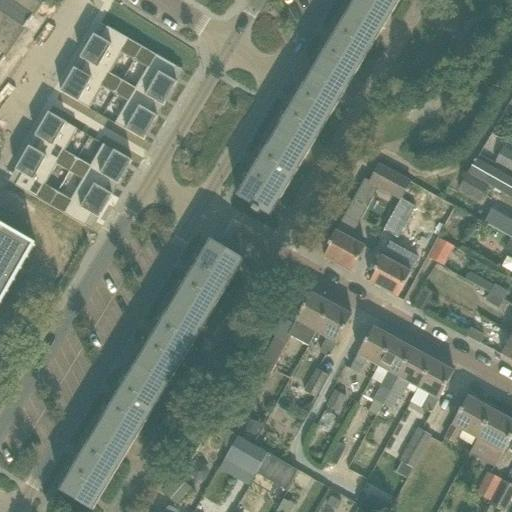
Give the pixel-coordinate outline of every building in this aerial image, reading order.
[(0,0),(0,64),(5,58),(6,58),(26,29),(25,28),(33,17),(34,18),(44,4),(37,0),(0,0)] [(356,0),(351,10),(383,30),(400,0),(356,0)] [(330,45),(313,73),(345,92),(383,30),(351,10),(335,37),(330,46),(330,45)] [(122,54),(135,61),(143,47),(108,27),(101,39),(94,35),(81,59),(87,63),(88,62),(110,75),(110,74),(122,54)] [(178,67),(143,47),(135,61),(148,69),(136,89),(158,102),(157,103),(164,107),(177,83),(171,79),(178,67)] [(115,95),(123,81),(110,74),(110,75),(88,62),(87,63),(81,73),(75,69),(61,93),(90,109),(102,88),(115,95)] [(292,108),(276,135),(308,154),(345,92),(313,73),(297,100),(292,108)] [(151,113),(157,103),(158,102),(136,89),(123,81),(115,95),(128,102),(116,124),(144,141),(158,117),(151,113)] [(70,144),(83,151),(91,137),(56,117),(49,129),(42,125),(29,149),(35,153),(36,152),(58,165),(58,164),(70,144)] [(270,217),(299,168),(308,154),(276,135),(259,162),(260,162),(255,170),(238,197),(254,207),(253,211),(258,214),(261,211),(270,217)] [(126,158),(91,137),(83,151),(96,159),(84,179),(106,192),(105,193),(112,197),(125,173),(119,169),(126,158)] [(494,163),(511,172),(511,152),(503,147),(494,163)] [(63,185),(71,171),(58,164),(58,165),(36,152),(35,153),(29,163),(23,159),(9,183),(38,199),(50,178),(63,185)] [(467,175),(488,187),(511,199),(511,179),(476,159),(467,175)] [(379,165),(370,182),(370,183),(401,200),(411,182),(379,165)] [(99,203),(105,193),(106,192),(84,179),(71,171),(63,185),(76,192),(64,214),(92,231),(106,207),(99,203)] [(467,175),(459,191),(480,202),(488,187),(467,175)] [(384,231),(398,239),(415,207),(401,200),(384,231)] [(511,238),(511,219),(492,209),(484,223),(511,238)] [(330,247),(325,258),(352,273),(365,247),(350,239),(358,225),(345,218),(337,233),(335,232),(328,246),(330,247)] [(0,288),(27,241),(0,225),(0,288)] [(437,239),(426,259),(444,268),(455,249),(437,239)] [(211,242),(173,305),(206,324),(243,261),(211,242)] [(370,283),(398,298),(412,272),(420,257),(405,249),(404,250),(390,243),(382,257),(381,257),(374,271),(376,272),(370,283)] [(490,294),(503,302),(507,293),(494,286),(490,294)] [(415,308),(425,313),(437,293),(426,287),(415,308)] [(288,335),(297,340),(308,346),(316,332),(332,304),(311,293),(288,335)] [(503,302),(490,294),(485,301),(498,309),(503,302)] [(352,315),(332,304),(316,332),(328,339),(321,353),(329,358),(352,315)] [(173,305),(136,367),(168,386),(206,324),(173,305)] [(378,366),(394,339),(373,327),(350,369),(359,374),(366,360),(378,366)] [(467,336),(480,343),(484,336),(471,329),(467,336)] [(511,360),(511,337),(502,356),(511,360)] [(286,344),(274,338),(262,359),(256,369),(269,376),(286,344)] [(394,339),(378,366),(389,372),(374,400),(375,401),(371,409),(378,412),(382,405),(383,405),(414,350),(394,339)] [(401,398),(409,384),(419,389),(434,361),(414,350),(383,405),(382,405),(378,412),(375,416),(385,422),(392,410),(392,411),(400,398),(401,398)] [(434,361),(419,389),(430,395),(423,409),(432,413),(454,372),(434,361)] [(136,367),(98,429),(131,449),(168,386),(136,367)] [(315,369),(303,391),(304,392),(300,399),(311,405),(315,398),(316,399),(328,376),(315,369)] [(333,391),(325,406),(338,414),(347,398),(333,391)] [(462,431),(478,440),(494,411),(468,397),(445,440),(455,445),(462,431)] [(511,438),(511,421),(494,411),(478,440),(471,453),(497,467),(511,438)] [(399,461),(414,469),(415,470),(420,460),(431,438),(432,437),(417,428),(399,461)] [(98,429),(86,450),(61,492),(93,511),(131,449),(98,429)] [(239,437),(228,456),(257,473),(268,454),(239,437)] [(365,441),(355,463),(367,468),(377,446),(365,441)] [(490,502),(501,481),(487,473),(475,494),(490,502)] [(161,490),(176,504),(190,488),(176,475),(161,490)] [(505,511),(511,499),(511,486),(501,481),(490,502),(488,506),(500,511),(505,511)]
